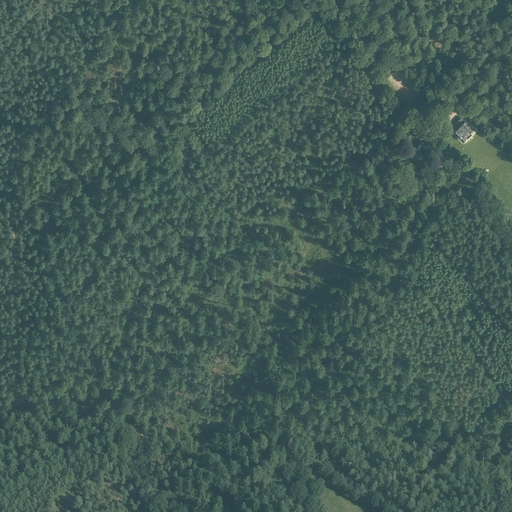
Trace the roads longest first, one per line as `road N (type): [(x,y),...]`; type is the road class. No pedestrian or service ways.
road 1 (track): [(0,217),(14,234),(14,385),(74,434),(11,511)]
road 2 (track): [(11,230),(34,151),(55,136),(136,128),(159,85),(168,18),(179,0)]
road 3 (track): [(511,149),(499,130),(337,0)]
road 4 (track): [(511,387),(461,446),(420,511)]
